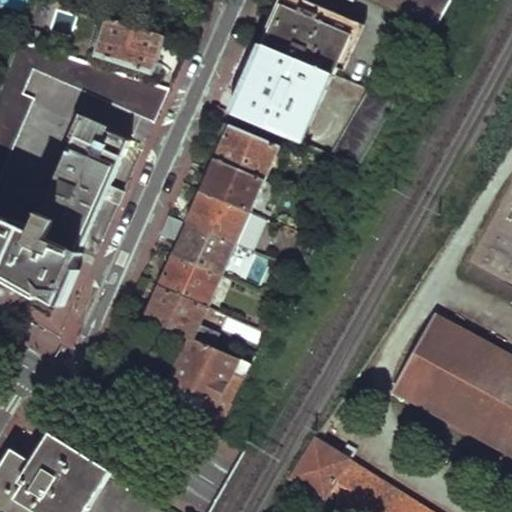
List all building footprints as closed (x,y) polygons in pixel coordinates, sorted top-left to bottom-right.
[(303,0),(284,0),(264,48),(330,75),(335,77),(359,23),(303,0)] [(371,0),(435,26),(450,1),(447,0),(371,0)] [(108,18),(94,58),(152,77),(165,36),(108,18)] [(21,40),(0,92),(0,182),(33,97),(25,94),(34,70),(155,121),(170,88),(21,40)] [(235,116),(302,143),(330,75),(264,48),(253,74),(240,105),(235,116)] [(337,93),(359,102),(365,88),(343,79),(337,93)] [(367,90),(330,155),(356,166),(394,101),(367,90)] [(84,122),(41,217),(59,226),(53,241),(80,256),(82,252),(77,250),(100,198),(104,191),(107,184),(119,156),(124,158),(130,146),(132,141),(84,122)] [(216,160),(267,182),(281,149),(231,126),(216,160)] [(322,168),(349,180),(356,166),(330,155),(328,154),(322,168)] [(201,193),(253,214),(267,182),(216,160),(209,158),(207,162),(205,167),(200,178),(207,181),(201,193)] [(187,225),(239,246),(253,214),(201,193),(187,225)] [(22,208),(16,219),(36,230),(40,219),(29,213),(30,212),(22,208)] [(0,210),(0,268),(58,303),(80,256),(53,241),(59,226),(41,217),(40,219),(36,230),(16,219),(0,210)] [(173,257),(225,278),(239,246),(187,225),(167,217),(164,222),(161,229),(181,238),(173,257)] [(159,288),(211,310),(225,278),(173,257),(159,288)] [(145,319),(193,339),(197,341),(211,310),(159,288),(145,319)] [(392,396),(511,458),(511,354),(436,315),(392,396)] [(163,404),(215,436),(231,407),(229,406),(217,400),(232,368),(245,374),(251,364),(237,359),(197,341),(193,339),(163,404)] [(237,359),(251,364),(255,356),(241,350),(237,359)] [(10,450),(0,466),(0,511),(87,511),(113,472),(52,435),(33,464),(10,450)] [(326,500),(344,511),(427,511),(347,463),(349,459),(315,438),(290,481),(324,502),(326,500)]
